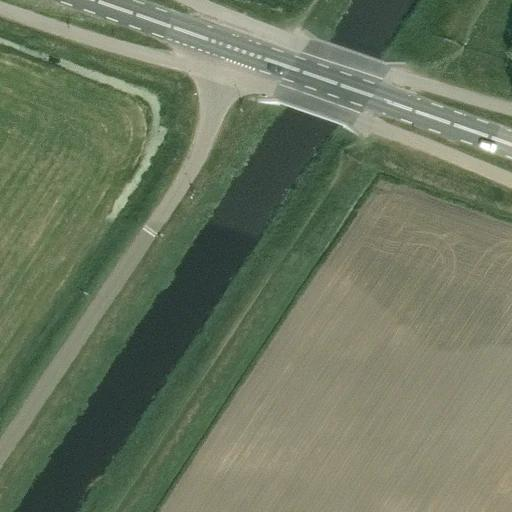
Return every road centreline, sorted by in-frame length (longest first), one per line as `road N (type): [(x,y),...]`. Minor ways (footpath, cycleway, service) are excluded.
road 1 (unclassified): [(0,450),(186,177),(231,80)]
road 2 (unclassified): [(511,180),(231,80)]
road 3 (tertiary): [(511,144),(243,51)]
road 4 (unclassified): [(511,110),(308,49),(254,24)]
road 5 (unclassified): [(231,80),(0,7)]
road 6 (tertiary): [(243,51),(96,0)]
road 7 (track): [(393,103),(463,46),(494,0)]
